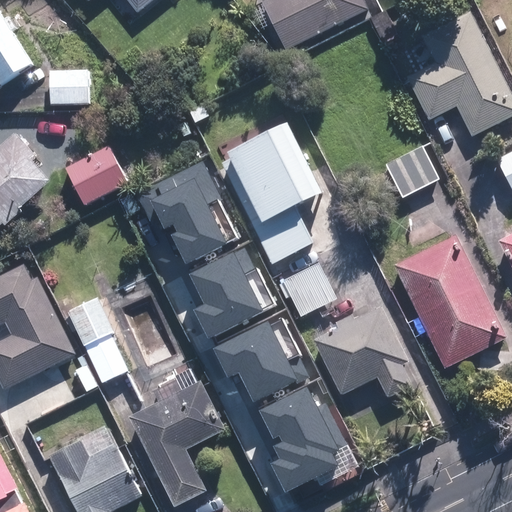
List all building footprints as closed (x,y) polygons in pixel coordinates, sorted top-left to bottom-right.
[(271,0),(267,2),(290,51),(374,11),(368,0),(271,0)] [(0,89),(36,67),(0,8),(0,89)] [(401,35),(389,10),(373,19),(385,43),(401,35)] [(440,64),(412,78),(433,121),(462,107),(477,137),(511,120),(511,86),(475,12),(427,36),(440,64)] [(93,71),(54,72),(55,106),(94,105),(93,71)] [(331,195),(297,123),(234,153),(238,161),(229,165),(276,264),(322,243),(305,208),(331,195)] [(10,226),(57,181),(37,160),(42,155),(21,132),(0,151),(0,231),(8,224),(10,226)] [(425,146),(390,165),(407,198),(443,179),(425,146)] [(135,185),(115,148),(71,171),(91,208),(135,185)] [(511,154),(501,160),(511,182),(511,154)] [(220,196),(202,161),(137,194),(160,238),(170,233),(187,264),(227,244),(206,203),(220,196)] [(511,339),(461,236),(399,266),(450,370),(511,339)] [(253,267),(244,249),(191,276),(206,305),(195,311),(209,339),(262,312),(243,273),(253,267)] [(343,298),(324,262),(285,282),(304,318),(343,298)] [(83,355),(45,278),(37,281),(30,266),(0,280),(0,324),(6,327),(12,325),(17,336),(0,343),(0,372),(9,391),(83,355)] [(103,298),(73,311),(89,346),(119,332),(103,298)] [(383,378),(393,399),(419,386),(409,365),(415,363),(387,307),(320,340),(347,396),(383,378)] [(254,402),(307,374),(297,355),(286,361),(266,323),(215,349),(229,376),(238,371),(254,402)] [(93,348),(107,382),(134,371),(120,337),(93,348)] [(213,492),(192,449),(231,431),(207,383),(135,418),(178,508),(213,492)] [(318,410),(306,386),(257,411),(282,459),(272,464),(285,491),(337,465),(331,454),(347,446),(326,405),(318,410)] [(107,428),(49,456),(76,511),(109,511),(141,497),(107,428)] [(24,489),(0,443),(0,507),(18,498),(16,493),(24,489)]
